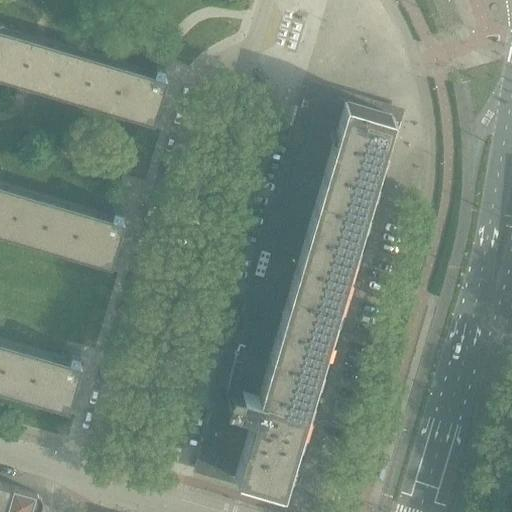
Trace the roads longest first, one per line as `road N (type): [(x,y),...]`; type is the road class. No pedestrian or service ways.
road 1 (residential): [(333,511),(432,167),(417,64),(386,0)]
road 2 (residential): [(263,0),(246,50),(191,76),(76,477)]
road 3 (secondary): [(511,79),(485,238),(420,511)]
road 4 (secondary): [(464,511),(511,323)]
road 5 (residential): [(76,477),(200,511)]
